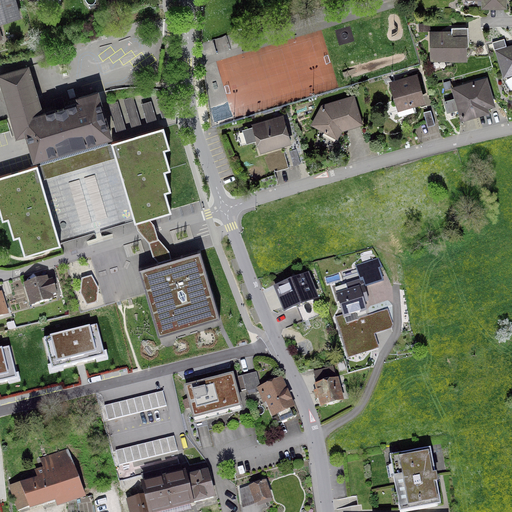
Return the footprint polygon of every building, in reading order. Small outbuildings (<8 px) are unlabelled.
[(0,0),(0,22),(18,17),(13,0),(0,0)] [(108,11),(116,8),(113,0),(111,0),(105,2),(108,11)] [(467,46),(467,43),(465,40),(463,40),(463,37),(465,35),(465,28),(450,28),(450,34),(431,34),(431,51),(434,51),(438,55),(446,55),(446,59),(464,59),(464,49),(465,48),(467,46)] [(493,50),(505,46),(503,39),(491,43),(493,50)] [(511,47),(497,52),(504,75),(511,72),(511,47)] [(41,114),(26,67),(0,75),(0,82),(16,135),(26,133),(33,158),(109,136),(96,93),(77,98),(79,103),(64,107),(62,101),(53,104),(55,110),(41,114)] [(418,103),(422,102),(414,77),(400,81),(401,84),(391,86),(397,106),(395,106),(398,116),(413,112),(411,105),(418,103)] [(458,109),(461,118),(473,115),(471,111),(492,105),(484,80),(453,89),(455,99),(444,102),(447,112),(458,109)] [(140,125),(132,97),(122,100),(131,127),(140,125)] [(161,118),(166,117),(160,98),(156,100),(161,118)] [(339,129),(344,127),(360,123),(352,98),(322,107),(312,125),(325,132),(328,131),(328,128),(338,125),(339,129)] [(115,132),(125,129),(116,102),(107,104),(115,132)] [(146,123),(155,120),(150,102),(140,104),(146,123)] [(429,111),(422,113),(427,127),(434,125),(429,111)] [(261,149),(287,141),(281,119),(273,122),(269,121),(266,124),(254,127),(261,149)] [(168,148),(162,127),(0,176),(0,214),(1,219),(7,217),(12,237),(18,235),(24,254),(93,233),(93,234),(100,232),(100,231),(170,210),(164,191),(169,189),(164,170),(169,169),(163,149),(168,148)] [(292,166),(299,164),(295,150),(288,152),(292,166)] [(158,334),(220,315),(200,251),(139,268),(158,334)] [(366,286),(381,281),(374,260),(359,265),(366,286)] [(314,300),(305,278),(276,290),(285,311),(314,300)] [(46,284),(45,280),(24,287),(30,306),(51,300),(49,296),(55,294),(51,283),(46,284)] [(362,289),(362,287),(360,281),(335,289),(343,317),(356,313),(364,310),(362,303),(367,301),(362,289)] [(394,327),(388,309),(359,320),(356,313),(343,317),(335,320),(349,358),(379,348),(374,335),(394,327)] [(96,325),(46,337),(53,366),(103,354),(96,325)] [(8,347),(0,348),(0,378),(15,375),(8,347)] [(258,387),(255,373),(242,377),(245,390),(258,387)] [(231,377),(185,389),(193,419),(239,407),(231,377)] [(295,416),(280,381),(259,390),(274,425),(295,416)] [(326,382),(317,385),(315,385),(317,391),(314,392),(315,399),(319,398),(321,406),(341,401),(336,381),(327,384),(326,382)] [(436,483),(434,476),(431,477),(426,450),(389,457),(390,466),(386,467),(388,478),(392,478),(396,495),(401,494),(402,504),(397,505),(398,511),(407,511),(436,507),(432,484),(436,483)] [(9,487),(17,511),(81,490),(67,451),(39,460),(43,471),(36,473),(36,472),(35,472),(35,473),(38,483),(22,487),(19,478),(9,480),(9,487)] [(143,488),(145,496),(149,511),(160,511),(190,505),(190,504),(212,498),(205,473),(183,478),(180,465),(140,475),(143,488)] [(268,497),(263,482),(237,491),(241,506),(268,497)] [(149,511),(145,496),(127,500),(130,511),(149,511)]
